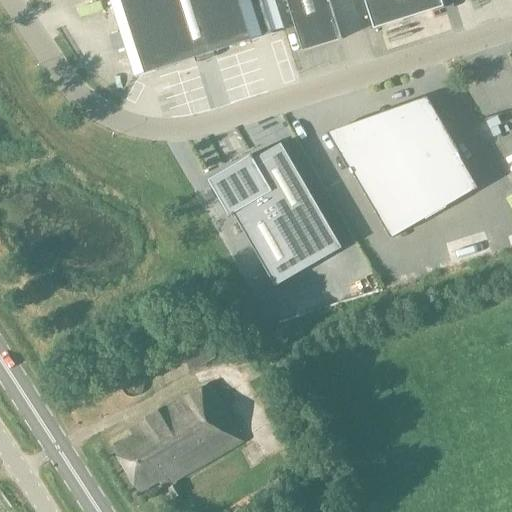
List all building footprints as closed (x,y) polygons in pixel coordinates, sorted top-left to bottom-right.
[(93,0),(77,4),(79,14),(98,10),(95,0),(93,0)] [(261,0),(109,0),(134,78),(273,34),(261,0)] [(286,0),(303,52),(342,40),(329,0),(286,0)] [(442,0),(365,0),(375,29),(445,7),(442,0)] [(391,238),(477,189),(427,98),(328,133),(391,238)] [(250,157),(209,181),(229,216),(233,215),(275,288),(341,250),(281,146),(253,162),(250,157)] [(198,329),(149,357),(158,372),(185,357),(193,372),(215,359),(198,329)] [(113,447),(142,496),(162,485),(164,488),(243,441),(209,385),(130,431),(132,435),(113,447)] [(233,511),(254,511),(268,505),(286,494),(279,481),(260,492),(231,508),(233,511)] [(177,484),(167,490),(171,497),(173,501),(184,495),(177,484)]
